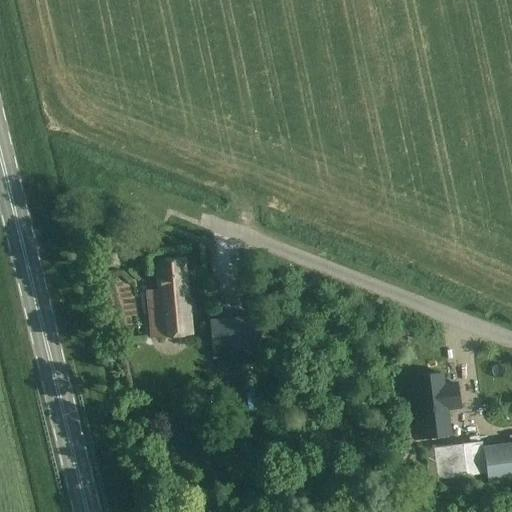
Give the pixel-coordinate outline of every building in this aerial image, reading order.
[(155,260),(158,290),(146,291),(151,338),(191,334),(183,258),(155,260)] [(256,316),(208,320),(212,359),(260,354),(256,316)] [(410,393),(412,413),(415,440),(448,436),(446,422),(445,408),(460,407),(457,383),(442,385),(441,381),(441,375),(414,378),(416,391),(416,392),(410,392),(410,393)] [(336,390),(337,405),(354,403),(353,388),(336,390)] [(237,413),(237,395),(210,395),(210,414),(237,413)] [(411,434),(399,435),(400,444),(412,442),(411,434)] [(511,437),(481,442),(487,477),(511,473),(511,437)] [(485,471),(480,440),(431,445),(434,476),(485,471)]
